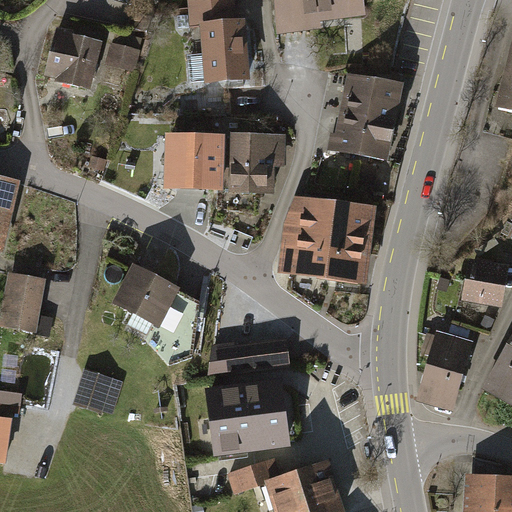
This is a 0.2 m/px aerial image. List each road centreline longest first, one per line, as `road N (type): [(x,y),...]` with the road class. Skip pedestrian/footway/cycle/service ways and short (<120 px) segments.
road 1 (residential): [(390,356),(343,349),(171,235),(25,169)]
road 2 (tertiary): [(390,356),(403,263),(472,0)]
road 3 (residential): [(25,169),(26,52),(59,0)]
